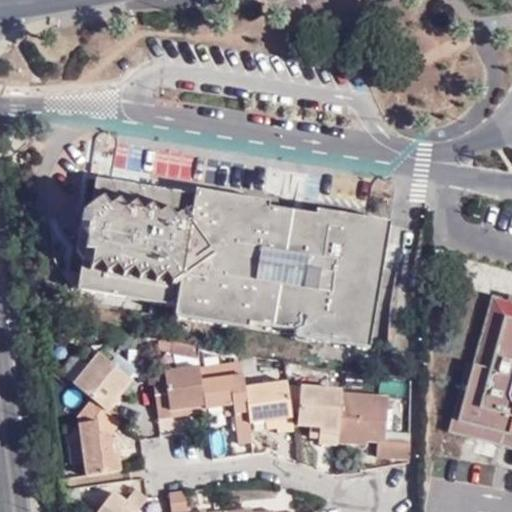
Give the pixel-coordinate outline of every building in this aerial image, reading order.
[(320,211),(319,217),(299,230),(295,257),(311,259),(306,291),(259,282),(265,252),(280,254),(285,228),(272,209),(273,203),(198,191),(198,196),(99,179),(94,208),(64,229),(85,260),(80,290),(178,307),(177,317),(251,330),(252,325),(298,333),(297,338),(371,350),(393,224),(320,211)] [(299,230),(319,217),(272,209),(285,228),(280,254),(295,257),(299,230)] [(511,301),(511,303),(493,298),(475,368),(468,367),(450,434),(511,450),(511,301)] [(104,356),(77,387),(97,404),(109,413),(136,382),(104,356)] [(203,368),(156,374),(162,419),(175,418),(175,411),(208,407),(205,382),(203,368)] [(205,382),(208,407),(209,410),(228,407),(238,406),(239,416),(242,445),(257,444),(254,424),(249,391),(247,376),(205,382)] [(291,385),(249,391),(254,424),(270,423),(281,422),(281,427),(282,434),(297,433),(295,416),(291,389),(291,385)] [(305,390),(291,389),(295,416),(303,415),(305,390)] [(302,428),(313,429),(324,429),(324,439),(323,446),(341,447),(341,444),(345,396),(345,392),(305,390),(303,415),(302,428)] [(413,462),(413,446),(390,444),(393,400),(345,396),(341,444),(363,446),(364,442),(381,443),(380,460),(413,462)] [(97,404),(85,417),(101,416),(103,435),(114,434),(114,439),(116,438),(126,427),(109,413),(97,404)] [(229,417),(239,416),(238,406),(228,407),(229,417)] [(82,418),(89,478),(126,473),(121,438),(116,438),(114,439),(114,434),(103,435),(101,416),(85,417),(82,418)] [(313,438),(324,439),(324,429),(313,429),(313,438)] [(142,511),(153,499),(139,490),(130,502),(117,492),(101,511),(142,511)] [(190,511),(188,494),(173,496),(174,511),(190,511)]
